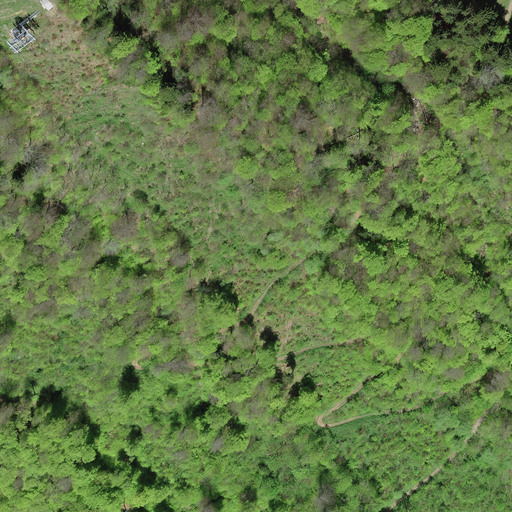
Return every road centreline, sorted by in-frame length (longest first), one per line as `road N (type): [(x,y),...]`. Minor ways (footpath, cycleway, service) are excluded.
road 1 (track): [(511,9),(489,54),(451,91),(425,94),(367,203),(322,247),(280,275),(244,321),(148,364),(266,361),(362,338),(416,308),(458,309),(412,356),(322,415),(323,425),(421,407),(505,359),(511,368)]
road 2 (track): [(511,373),(475,433),(386,511)]
